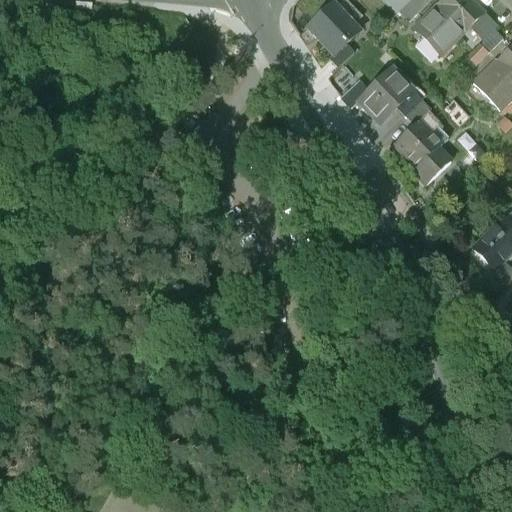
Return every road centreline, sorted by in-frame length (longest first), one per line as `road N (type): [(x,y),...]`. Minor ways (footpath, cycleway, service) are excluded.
road 1 (unclassified): [(475,511),(422,315),(248,0)]
road 2 (track): [(217,143),(169,158),(128,189),(0,362)]
road 3 (track): [(279,259),(322,511)]
road 4 (unknown): [(149,170),(140,143),(118,136),(41,140),(0,152)]
